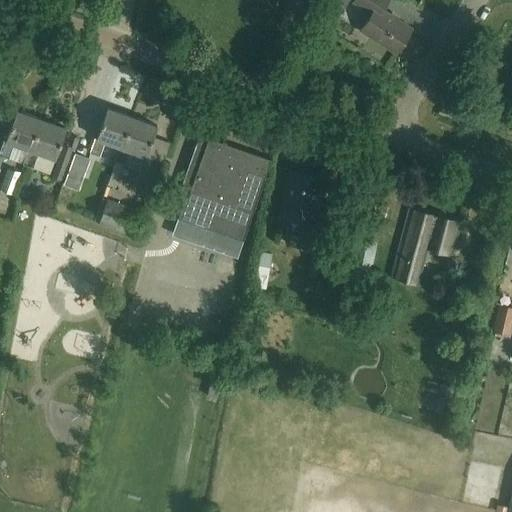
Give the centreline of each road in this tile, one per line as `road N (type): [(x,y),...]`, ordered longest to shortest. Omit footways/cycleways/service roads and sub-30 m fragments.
road 1 (unclassified): [(133,322),(187,137),(237,84)]
road 2 (tertiary): [(237,84),(5,0)]
road 3 (tertiary): [(392,138),(237,84)]
road 4 (residential): [(392,138),(474,0)]
road 5 (tertiary): [(511,180),(392,138)]
